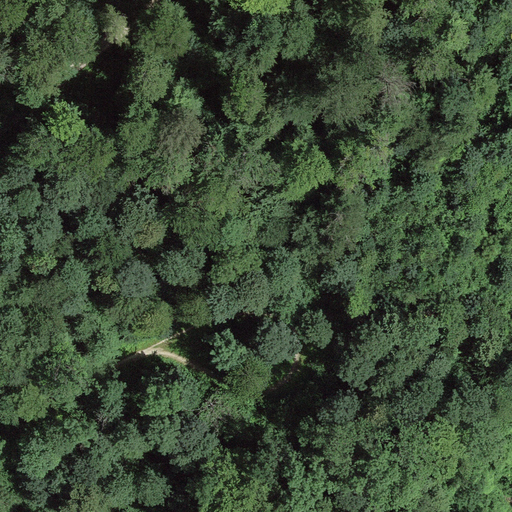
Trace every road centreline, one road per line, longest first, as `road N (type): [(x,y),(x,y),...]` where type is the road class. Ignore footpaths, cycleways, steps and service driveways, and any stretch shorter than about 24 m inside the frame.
road 1 (track): [(259,397),(162,345),(0,420)]
road 2 (track): [(511,17),(420,204),(362,240)]
road 3 (track): [(158,0),(0,128)]
road 4 (track): [(162,345),(246,311),(289,319)]
